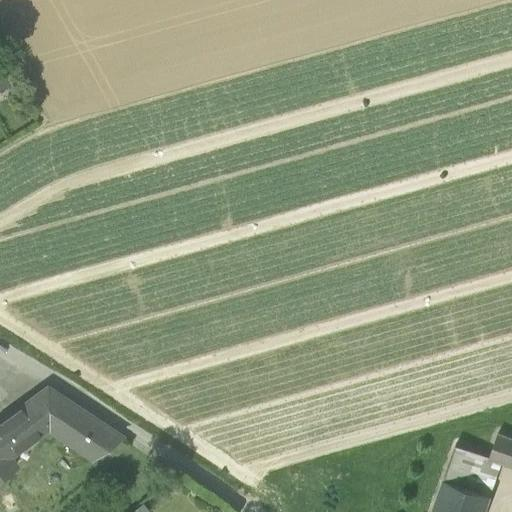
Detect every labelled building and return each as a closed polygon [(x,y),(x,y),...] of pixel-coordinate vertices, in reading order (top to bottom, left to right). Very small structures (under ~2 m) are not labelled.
[(48,387),(26,403),(43,414),(55,423),(100,452),(121,436),(48,387)] [(11,415),(22,430),(43,414),(26,403),(11,415)] [(55,423),(43,414),(22,430),(31,441),(55,423)] [(0,423),(0,442),(2,445),(22,430),(11,415),(0,423)] [(497,459),(511,465),(511,435),(493,428),(484,452),(483,454),(497,459)] [(31,441),(22,430),(2,445),(11,456),(31,441)] [(450,438),(437,469),(467,482),(480,451),(450,438)] [(0,476),(16,464),(11,456),(2,445),(0,442),(0,476)] [(467,482),(485,489),(497,459),(483,454),(484,452),(480,451),(467,482)] [(419,511),(475,511),(485,489),(467,482),(437,469),(419,511)]
